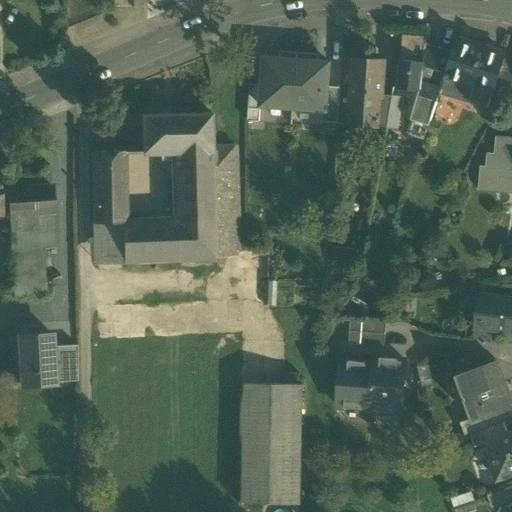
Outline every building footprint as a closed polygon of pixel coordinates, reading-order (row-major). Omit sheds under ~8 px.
[(403,36),(400,60),(422,64),(425,45),(426,39),(403,36)] [(504,55),(456,39),(452,52),(439,94),(464,102),(469,87),(492,94),(497,78),(504,55)] [(411,120),(429,125),(439,94),(452,52),(425,45),(422,64),(419,90),(410,120),(411,120)] [(511,57),(504,55),(497,78),(511,82),(511,57)] [(293,109),(296,61),(263,58),(262,86),(260,107),(293,109)] [(382,61),(354,59),(352,90),(351,112),(358,113),(357,125),(376,126),(378,96),(380,96),(382,61)] [(422,64),(400,60),(396,88),(419,90),(422,64)] [(296,61),(293,109),(322,111),(326,111),(328,88),(329,63),(296,61)] [(259,123),(262,86),(251,86),(248,122),(259,123)] [(322,111),(322,122),(338,123),(340,89),(328,88),(326,111),(322,111)] [(352,90),(340,89),(338,123),(357,125),(358,113),(351,112),(352,90)] [(380,96),(378,96),(376,126),(387,128),(392,97),(380,96)] [(404,99),(392,97),(387,128),(398,130),(404,99)] [(211,113),(142,115),(143,152),(173,152),(172,134),(211,133),(211,113)] [(425,140),(429,125),(411,120),(407,135),(425,140)] [(211,133),(172,134),(173,152),(175,220),(175,221),(214,220),(212,147),(211,133)] [(511,138),(496,137),(494,154),(487,153),(486,167),(480,166),(478,190),(511,192),(511,138)] [(234,146),(212,147),(214,220),(236,219),(234,146)] [(123,151),(94,152),(98,226),(123,223),(123,151)] [(52,187),(8,190),(10,215),(8,215),(13,297),(45,295),(45,294),(43,249),(56,249),(52,187)] [(214,220),(175,221),(175,220),(123,223),(123,264),(237,257),(236,219),(214,220)] [(123,264),(123,223),(98,226),(96,263),(123,264)] [(511,299),(479,296),(475,327),(511,331),(511,299)] [(386,322),(350,319),(349,331),(385,334),(386,322)] [(385,334),(349,331),(348,343),(384,346),(385,334)] [(22,386),(55,384),(55,382),(52,347),(52,335),(19,337),(22,386)] [(76,345),(52,347),(55,382),(77,381),(76,345)] [(405,361),(372,358),(372,364),(369,409),(400,412),(405,361)] [(372,364),(341,361),(337,407),(369,409),(372,364)] [(509,407),(501,385),(505,384),(497,363),(457,377),(473,419),(473,420),(499,411),(509,407)] [(302,384),(242,383),(239,503),(300,504),(302,384)] [(499,411),(473,420),(473,419),(461,423),(466,435),(470,434),(503,422),(499,411)] [(503,422),(470,434),(474,447),(483,444),(483,443),(483,442),(508,433),(503,422)] [(511,431),(508,433),(483,442),(483,443),(483,444),(497,480),(511,474),(511,431)] [(511,486),(487,496),(491,508),(507,502),(509,506),(511,503),(511,486)]
